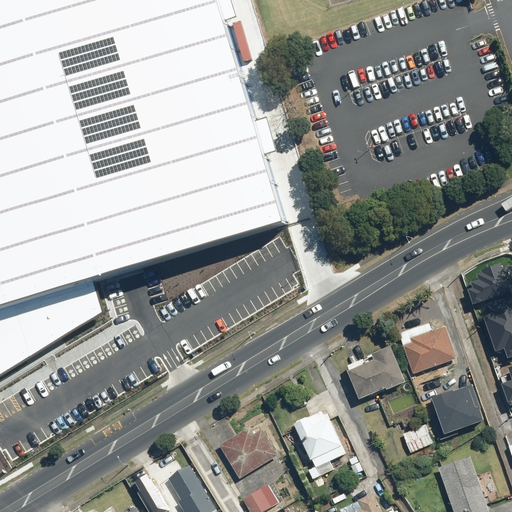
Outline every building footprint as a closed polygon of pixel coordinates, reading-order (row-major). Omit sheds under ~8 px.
[(0,0),(0,375),(104,312),(96,281),(290,223),(222,0),(0,0)] [(470,282),(476,301),(511,290),(511,282),(511,280),(511,279),(511,263),(479,273),(481,278),(470,282)] [(483,315),(489,333),(511,324),(511,294),(492,301),(495,311),(483,315)] [(431,320),(402,331),(417,372),(460,357),(449,325),(434,330),(431,320)] [(511,324),(489,333),(495,351),(508,346),(511,355),(511,324)] [(368,355),(352,362),(354,367),(350,368),(362,397),(390,385),(392,389),(412,380),(396,343),(377,351),(379,356),(370,360),(368,355)] [(433,412),(442,439),(490,423),(483,403),(479,405),(472,383),(432,397),(437,410),(433,412)] [(393,407),(385,410),(391,425),(402,421),(405,428),(425,419),(419,404),(396,413),(393,407)] [(325,407),(297,421),(319,465),(311,468),(316,478),(337,467),(333,460),(351,451),(334,416),(330,417),(325,407)] [(405,433),(412,452),(436,442),(429,424),(405,433)] [(252,427),(223,444),(245,477),(282,452),(267,427),(256,434),(252,427)] [(492,472),(483,475),(476,454),(442,466),(456,511),(494,511),(491,501),(501,498),(492,472)] [(359,455),(350,459),(357,474),(366,470),(359,455)] [(184,499),(181,501),(188,511),(210,511),(219,507),(193,464),(171,477),(184,499)] [(149,474),(135,483),(152,511),(167,511),(171,510),(149,474)] [(244,499),(252,511),(262,511),(281,501),(270,483),(244,499)] [(365,508),(355,511),(402,511),(401,508),(393,511),(386,511),(377,492),(361,499),(365,508)] [(143,511),(138,503),(122,511),(143,511)]
